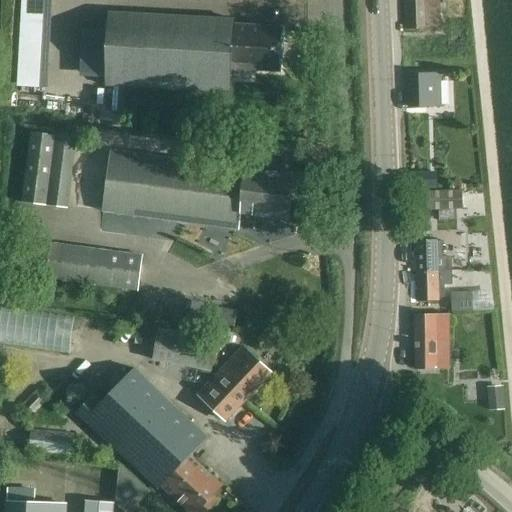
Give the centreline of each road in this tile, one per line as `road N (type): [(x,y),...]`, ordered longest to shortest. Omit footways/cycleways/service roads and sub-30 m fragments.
road 1 (secondary): [(358,401),(379,326),(385,235),(374,0)]
road 2 (residential): [(358,401),(345,368),(341,0)]
road 3 (track): [(472,0),(511,357)]
road 4 (unclassified): [(511,501),(439,443),(358,401)]
road 5 (residential): [(277,511),(329,423),(358,401)]
road 6 (secondary): [(308,511),(358,401)]
